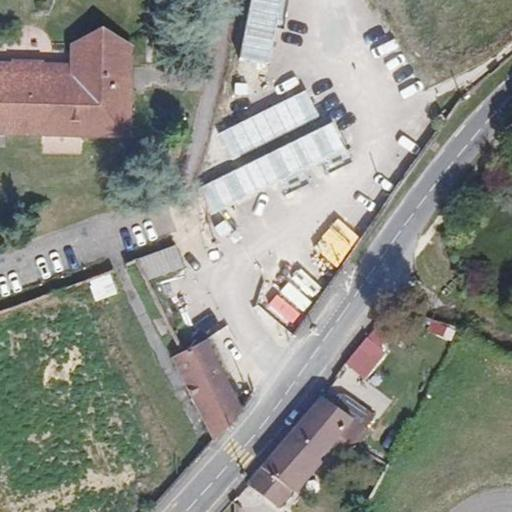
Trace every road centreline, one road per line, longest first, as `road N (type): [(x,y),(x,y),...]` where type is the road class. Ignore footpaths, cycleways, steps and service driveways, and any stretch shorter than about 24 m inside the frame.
road 1 (secondary): [(178,511),(366,277)]
road 2 (secondary): [(366,277),(467,132),(511,94)]
road 3 (residential): [(366,277),(511,330)]
